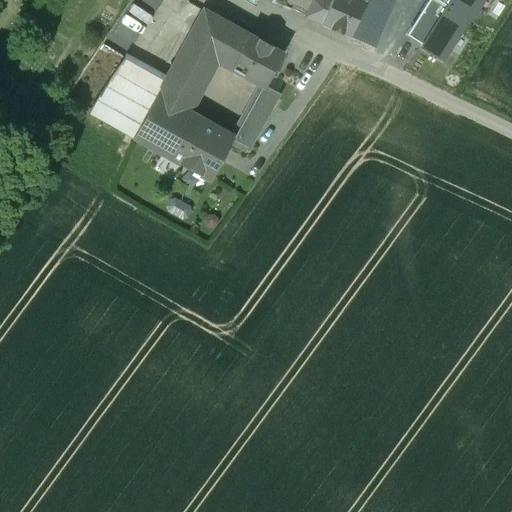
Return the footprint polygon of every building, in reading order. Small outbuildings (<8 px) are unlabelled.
[(332,0),(322,24),(349,36),(365,0),(332,0)] [(389,0),(365,0),(349,36),(370,45),(389,0)] [(426,0),(405,34),(421,44),(419,46),(440,59),(466,19),(467,20),(475,8),(483,14),(492,0),(426,0)] [(234,27),(203,9),(168,72),(132,138),(225,190),(278,94),(264,86),(250,109),(237,102),(220,131),(187,113),(216,60),(234,27)] [(282,53),(234,27),(216,60),(264,86),(282,53)] [(87,113),(132,138),(168,72),(123,47),(87,113)]
